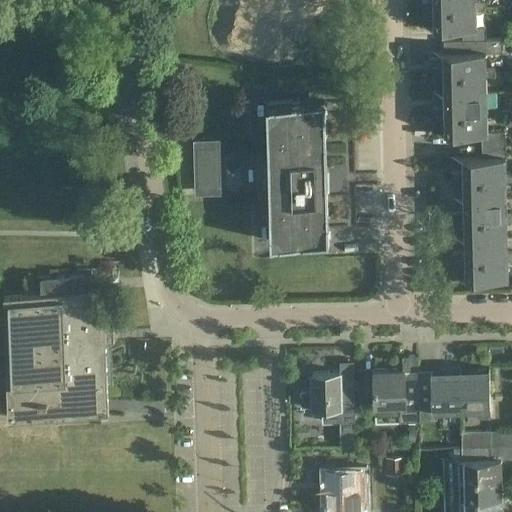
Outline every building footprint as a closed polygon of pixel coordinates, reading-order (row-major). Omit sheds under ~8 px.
[(476,0),(432,0),(433,1),(421,2),(422,8),(485,7),(485,1),(476,1),(476,0)] [(462,40),(486,40),(486,26),(477,26),(476,11),(485,10),(485,7),(422,8),(422,15),(433,15),(434,29),(462,28),(462,40)] [(494,72),(494,66),(486,66),(485,51),(487,51),(486,40),(462,40),(463,52),(442,52),(443,67),(431,67),(431,73),(494,72)] [(443,93),(486,92),(486,75),(495,75),(494,72),(431,73),(431,80),(443,80),(443,93)] [(443,93),(444,106),(432,107),(433,114),(495,113),(495,106),(487,106),(486,92),(443,93)] [(271,242),(329,241),(325,100),(267,102),(269,151),(257,151),(258,193),(270,193),(271,242)] [(433,114),(433,121),(444,120),(445,135),(480,134),(481,145),(506,144),(505,130),(487,131),(487,116),(495,116),(495,113),(433,114)] [(511,175),(511,171),(505,171),(504,156),(506,156),(506,144),(481,145),(481,156),(462,157),(462,172),(451,173),(451,178),(511,175)] [(216,146),(197,147),(198,186),(217,185),(216,146)] [(506,197),(505,181),(511,180),(511,175),(451,178),(451,185),(462,185),(463,198),(506,197)] [(506,197),(463,198),(463,211),(452,211),(452,219),(511,216),(511,211),(506,212),(506,197)] [(507,237),(506,221),(511,220),(511,216),(452,219),(452,225),(464,224),(464,239),(507,237)] [(464,239),(464,251),(453,251),(453,260),(511,257),(511,251),(507,252),(507,237),(464,239)] [(511,257),(453,260),(453,265),(465,265),(465,280),(508,278),(508,261),(511,260),(511,257)] [(56,291),(3,293),(8,418),(108,414),(105,343),(113,342),(113,330),(105,331),(103,289),(82,290),(82,275),(55,276),(56,291)] [(491,367),(461,368),(462,409),(478,409),(478,416),(492,416),(491,367)] [(462,409),(461,368),(432,368),(432,384),(418,384),(419,420),(433,419),(433,410),(462,409)] [(419,421),(419,420),(418,384),(418,377),(404,377),(404,369),(374,370),(375,414),(399,414),(399,422),(419,421)] [(312,406),(322,406),(323,422),(354,421),(354,407),(353,383),(339,383),(339,371),(311,372),(312,388),(300,389),(300,406),(312,406)] [(364,406),(354,407),(354,421),(364,421),(364,406)] [(411,425),(408,436),(415,438),(418,427),(411,425)] [(462,430),(462,445),(491,444),(491,430),(462,430)] [(447,457),(448,479),(502,478),(501,456),(492,456),(491,444),(462,445),(462,457),(447,457)] [(404,456),(386,457),(387,472),(404,472),(404,456)] [(365,511),(365,468),(326,469),(326,502),(319,502),(319,511),(365,511)] [(502,498),(502,478),(448,479),(449,499),(502,498)] [(449,499),(448,511),(502,511),(502,498),(449,499)]
